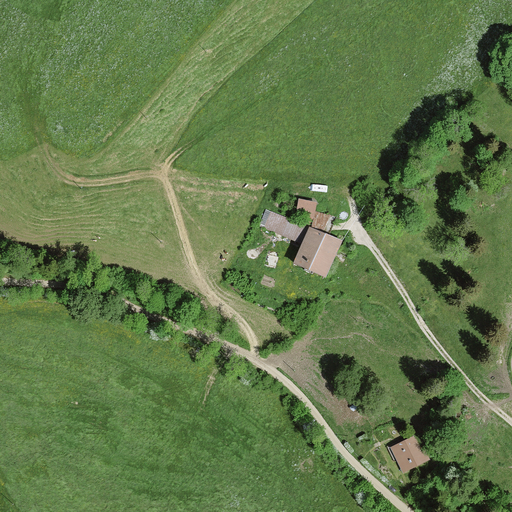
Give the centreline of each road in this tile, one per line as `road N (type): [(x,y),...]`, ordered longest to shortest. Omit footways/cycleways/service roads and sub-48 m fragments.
road 1 (unclassified): [(409,511),(348,457),(287,382),(236,348),(106,294),(0,280)]
road 2 (track): [(258,362),(244,320),(208,289),(165,177),(81,185),(51,165),(40,139)]
